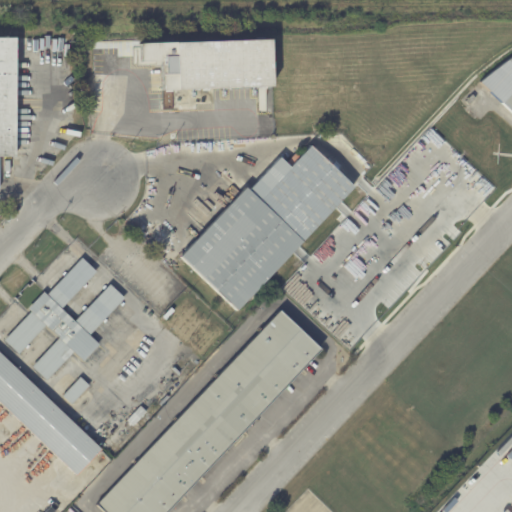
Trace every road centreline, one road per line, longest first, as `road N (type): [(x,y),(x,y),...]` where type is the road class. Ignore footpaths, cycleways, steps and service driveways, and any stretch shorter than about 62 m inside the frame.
road 1 (residential): [(511,220),(237,511)]
road 2 (residential): [(98,174),(0,260)]
